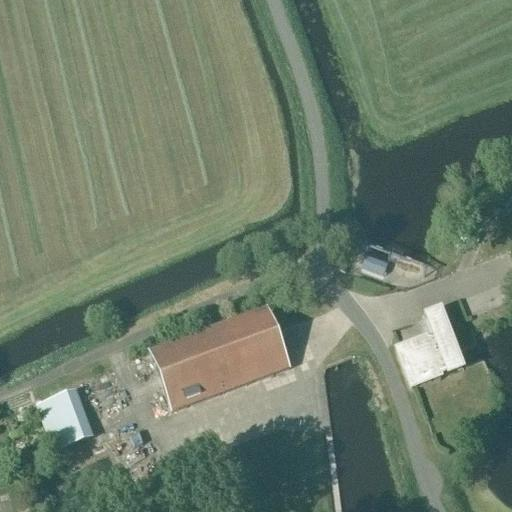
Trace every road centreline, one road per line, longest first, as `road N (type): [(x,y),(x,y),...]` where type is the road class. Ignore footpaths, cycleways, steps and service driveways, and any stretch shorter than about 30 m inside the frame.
road 1 (unclassified): [(0,399),(235,290),(321,264)]
road 2 (unclassified): [(321,264),(379,350),(437,511)]
road 3 (unclassified): [(269,0),(310,113),(321,264)]
road 4 (unknown): [(346,306),(303,338),(296,398),(162,436)]
